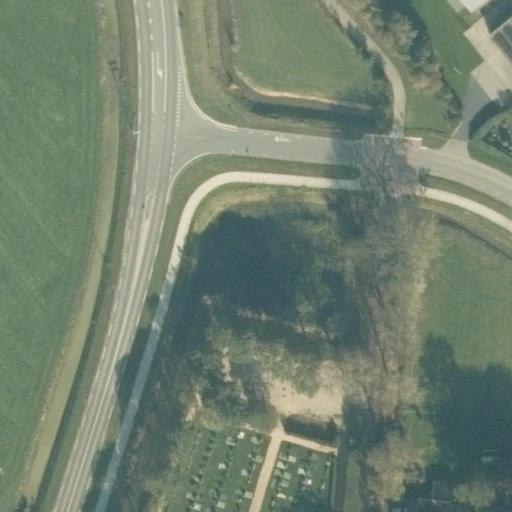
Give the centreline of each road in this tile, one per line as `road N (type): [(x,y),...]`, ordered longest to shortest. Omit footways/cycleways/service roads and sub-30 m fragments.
road 1 (residential): [(361,511),(387,186)]
road 2 (primary): [(68,511),(132,287)]
road 3 (primary): [(391,157),(168,134)]
road 4 (primary): [(132,287),(156,214),(168,134)]
road 5 (primary): [(142,131),(132,287)]
road 6 (primary): [(168,134),(166,0)]
road 7 (primary): [(139,0),(142,131)]
road 8 (primary): [(511,191),(445,164),(391,157)]
